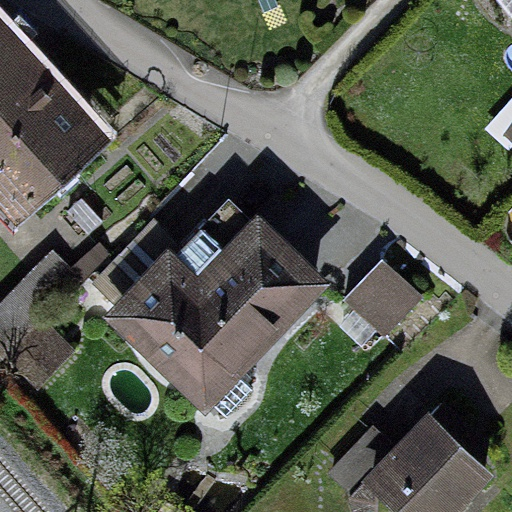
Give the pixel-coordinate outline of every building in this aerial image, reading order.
[(0,20),(0,193),(25,221),(111,145),(0,20)] [(511,120),(502,131),(511,141),(511,120)] [(183,251),(121,312),(211,402),(326,289),(262,225),(209,278),(183,251)] [(426,294),(381,257),(344,301),(389,338),(426,294)] [(53,258),(0,307),(0,350),(75,282),(53,258)] [(463,511),(501,471),(433,410),(369,481),(404,511),(463,511)]
